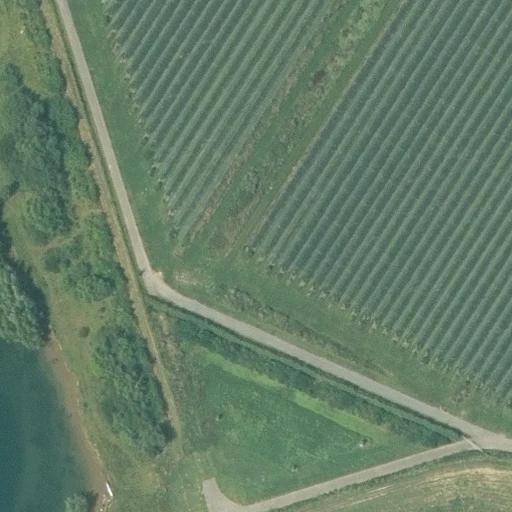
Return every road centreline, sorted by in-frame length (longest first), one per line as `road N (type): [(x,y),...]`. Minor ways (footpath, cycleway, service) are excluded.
road 1 (track): [(219,511),(63,0)]
road 2 (track): [(511,447),(493,436),(253,511)]
